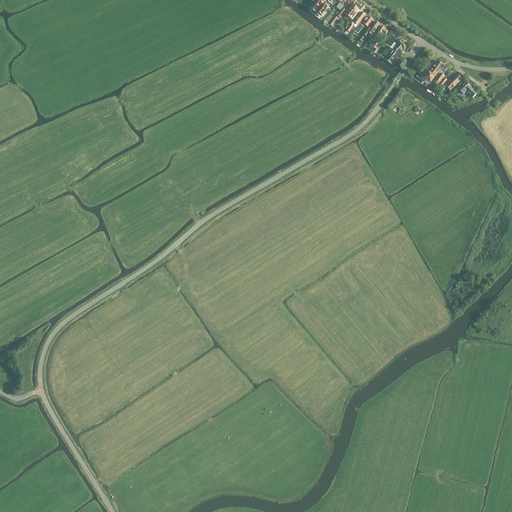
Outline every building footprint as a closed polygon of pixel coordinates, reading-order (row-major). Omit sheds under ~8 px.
[(311,10),(316,14),(325,2),(322,0),(321,2),(319,0),(311,10)] [(326,3),(318,13),(322,17),(329,9),(327,7),(328,5),(326,3)] [(353,21),(360,11),(352,5),(345,15),(353,21)] [(340,19),(346,12),(343,10),(338,17),(340,19)] [(358,26),(366,16),(362,13),(354,23),(358,26)] [(369,28),(374,21),(368,17),(363,24),(369,28)] [(372,36),(380,26),(376,23),(370,30),(369,29),(364,35),(367,38),(370,34),(372,36)] [(360,24),(355,31),(358,33),(363,26),(360,24)] [(386,36),(388,32),(381,27),(374,36),(378,39),(381,36),(382,37),(384,35),(386,36)] [(399,41),(393,37),(387,46),(393,51),(386,60),(392,65),(403,50),(404,51),(407,47),(399,41)] [(429,86),(444,66),(438,61),(430,73),(426,70),(419,80),(429,86)] [(438,86),(445,77),(441,74),(434,83),(438,86)] [(451,91),(462,80),(457,76),(451,83),(449,81),(445,85),(451,91)] [(477,94),(466,83),(459,90),(464,95),(466,92),(473,99),(477,94)]
